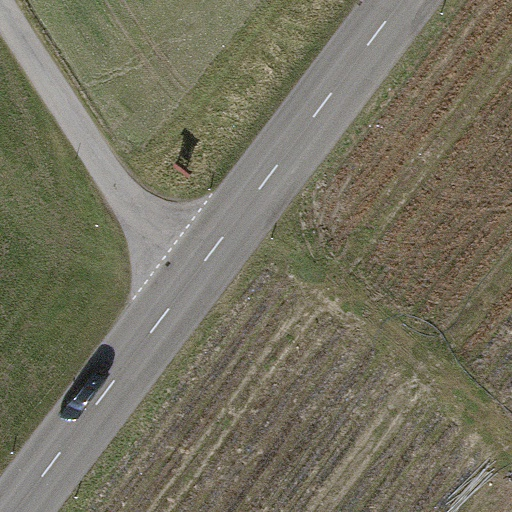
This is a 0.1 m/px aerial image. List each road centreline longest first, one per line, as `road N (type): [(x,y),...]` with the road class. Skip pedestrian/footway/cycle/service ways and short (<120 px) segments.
road 1 (tertiary): [(400,0),(13,511)]
road 2 (track): [(182,288),(0,6)]
